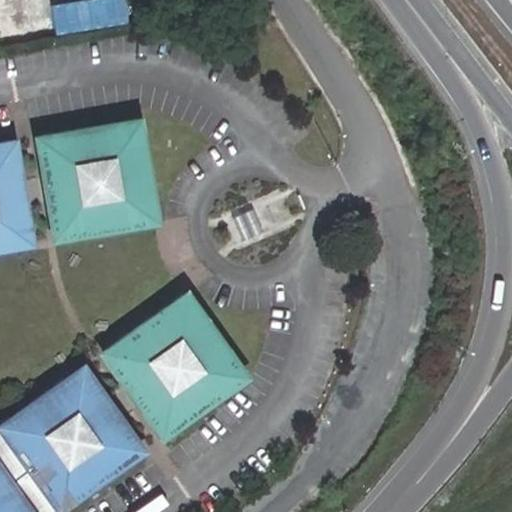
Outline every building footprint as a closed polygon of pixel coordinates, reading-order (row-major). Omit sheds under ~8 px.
[(48,225),(64,237),(150,222),(134,122),(33,138),(48,225)] [(0,249),(12,248),(24,231),(9,145),(0,146),(0,249)] [(257,206),(243,213),(255,234),(269,226),(257,206)] [(158,439),(241,380),(181,297),(110,349),(107,367),(158,439)] [(0,511),(31,511),(46,502),(53,511),(57,511),(138,455),(86,383),(67,380),(0,428),(0,437),(4,444),(0,446),(0,511)]
